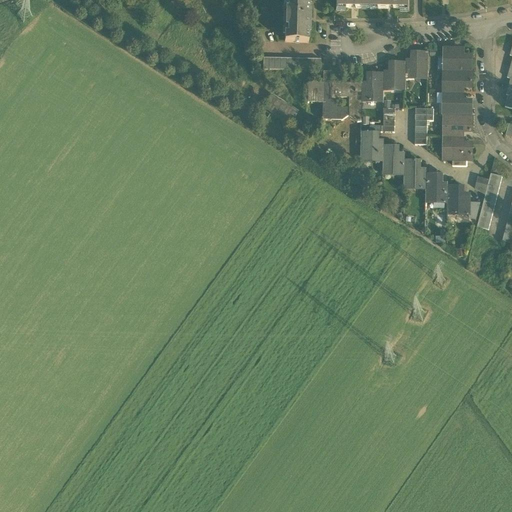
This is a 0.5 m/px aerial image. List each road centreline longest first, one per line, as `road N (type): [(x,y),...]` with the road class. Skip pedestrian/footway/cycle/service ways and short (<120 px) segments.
road 1 (residential): [(485,27),(334,32)]
road 2 (residential): [(495,142),(468,176),(456,175),(408,145),(404,134)]
